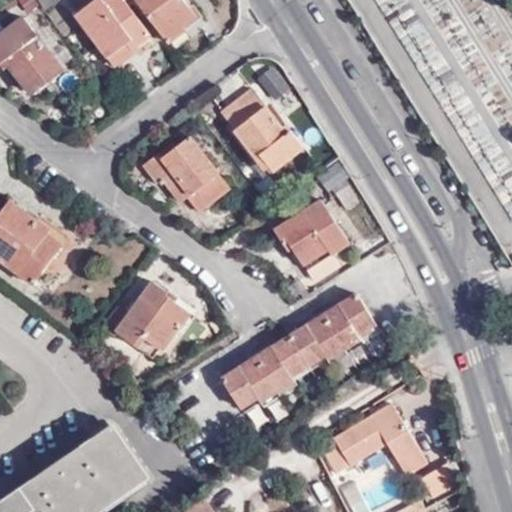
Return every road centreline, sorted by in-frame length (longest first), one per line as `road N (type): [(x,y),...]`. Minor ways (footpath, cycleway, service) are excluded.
road 1 (tertiary): [(277,20),(409,233),(447,313),(510,511)]
road 2 (tertiary): [(468,302),(441,243),(295,8)]
road 3 (residential): [(89,173),(133,126),(277,20)]
road 4 (residential): [(260,299),(89,173)]
road 5 (residential): [(79,384),(131,412),(176,478),(128,511)]
road 6 (tertiary): [(511,426),(468,302)]
